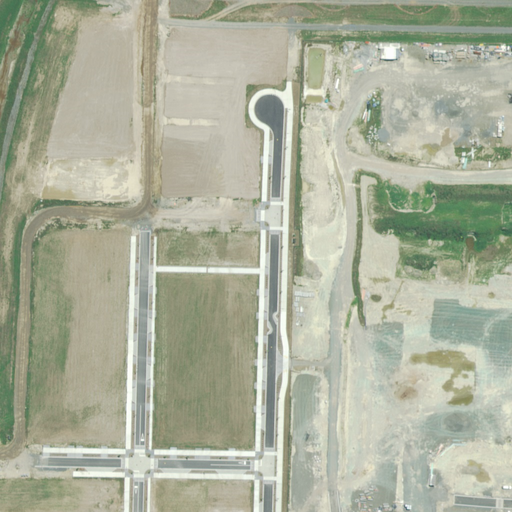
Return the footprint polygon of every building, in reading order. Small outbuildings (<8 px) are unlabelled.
[(14,202),(2,202),(1,216),(14,216),(14,202)] [(13,237),(13,229),(4,228),(4,234),(9,235),(8,237),(13,237)] [(247,286),(233,286),(232,302),(247,303),(247,286)] [(303,366),(293,366),(290,406),(300,407),(303,366)] [(239,390),(249,391),(250,381),(249,381),(252,370),(245,367),(242,375),(241,381),(239,381),(239,390)] [(317,419),(316,423),(331,424),(331,417),(333,417),(334,407),(319,406),(319,419),(317,419)] [(345,442),(345,436),(332,435),(332,433),(327,432),(327,435),(321,435),(321,441),(345,442)] [(281,457),(278,442),(248,448),(251,464),(281,457)] [(330,453),(329,467),(308,466),(308,464),(295,464),(295,476),(339,477),(340,467),(340,453),(330,453)] [(509,494),(509,481),(496,480),(495,493),(509,494)]
